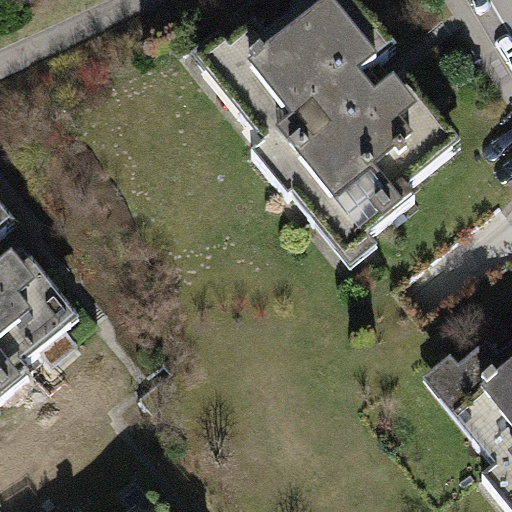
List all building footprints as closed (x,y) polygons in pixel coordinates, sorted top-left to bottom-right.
[(407,193),(453,156),(422,117),(430,111),(404,80),(395,87),(376,103),(360,84),(379,68),(389,60),(366,33),(374,26),(353,0),(316,0),(266,41),(255,28),(227,50),(214,61),(277,139),(262,150),(251,159),(288,204),(291,202),(305,190),(356,252),(369,241),(415,204),(407,193)] [(191,61),(262,150),(277,139),(214,61),(227,50),(219,39),(191,61)] [(376,103),(395,87),(379,68),(360,84),(376,103)] [(305,190),(291,202),(351,274),(377,252),(369,241),(356,252),(305,190)] [(0,407),(34,380),(25,369),(71,331),(40,292),(48,286),(23,256),(13,264),(0,273),(0,241),(7,236),(0,227),(0,407)] [(0,273),(13,264),(0,248),(0,273)] [(511,511),(511,353),(497,365),(486,352),(459,373),(446,384),(509,462),(496,473),(484,482),(508,511),(511,511)] [(425,386),(496,473),(509,462),(446,384),(459,373),(452,363),(425,386)] [(161,511),(154,503),(142,511),(161,511)]
